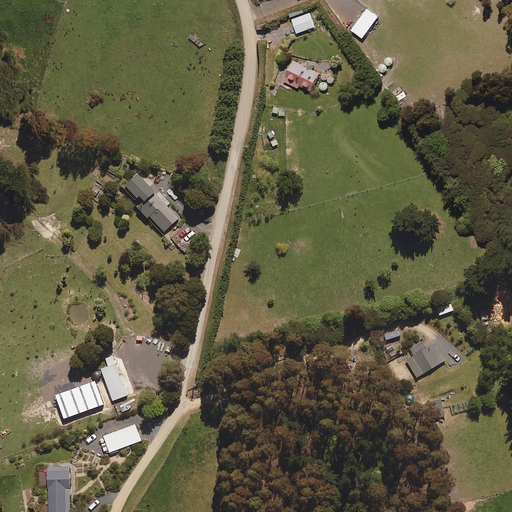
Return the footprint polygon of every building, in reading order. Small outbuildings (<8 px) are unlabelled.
[(368,6),(351,28),(363,37),(379,14),(368,6)] [(297,33),(315,27),(310,12),(305,13),(303,8),(290,12),(297,33)] [(294,60),(284,80),(298,86),(299,84),(312,90),(321,71),(313,68),(315,64),(307,60),(305,65),(294,60)] [(163,232),(178,217),(154,191),(156,190),(136,169),(121,184),(133,197),(138,192),(144,198),(137,205),(163,232)] [(439,315),(453,311),(451,303),(437,308),(439,315)] [(417,376),(445,360),(434,343),(406,360),(417,376)] [(113,401),(128,396),(114,354),(104,357),(107,365),(101,367),(113,401)] [(109,452),(141,441),(135,424),(103,435),(109,452)] [(48,487),(47,511),(65,511),(69,511),(69,466),(46,466),(47,487),(48,487)]
